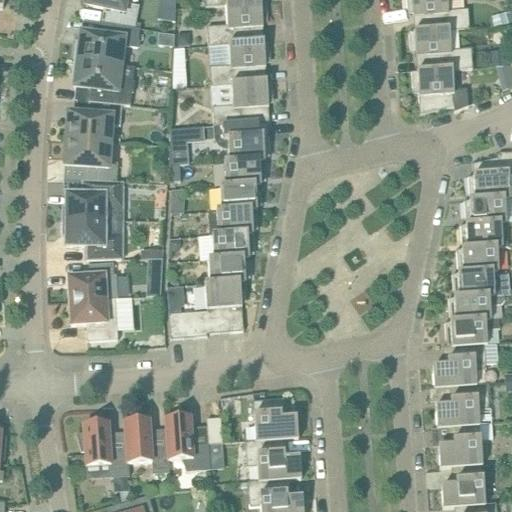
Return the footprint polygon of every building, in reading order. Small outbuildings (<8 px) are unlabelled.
[(100,25),(134,30),(139,8),(130,6),(131,0),(85,0),(87,0),(86,8),(87,9),(87,7),(103,10),(100,25)] [(173,0),(161,0),(160,10),(175,13),(175,0),(173,0)] [(204,0),(205,9),(225,8),(225,6),(260,4),(260,0),(204,0)] [(412,12),(414,34),(449,31),(449,33),(469,31),(468,11),(447,12),(446,0),(405,0),(406,12),(412,12)] [(208,49),(209,49),(228,48),(228,46),(263,44),(262,22),(267,21),(266,4),(260,4),(225,6),(225,8),(227,27),(206,29),(208,49)] [(511,17),(511,13),(499,16),(501,27),(511,24),(511,17)] [(74,62),(121,68),(123,47),(137,49),(139,31),(134,30),(100,25),(99,25),(97,37),(80,35),(79,45),(77,44),(74,62)] [(411,75),(452,72),(472,70),(471,51),(450,52),(449,33),(449,31),(414,34),(408,34),(409,52),(415,52),(416,74),(411,74),(411,75)] [(185,36),(177,36),(178,49),(190,48),(189,40),(185,36)] [(228,48),(209,49),(211,69),(209,69),(210,89),(216,89),(231,87),(231,86),(266,84),(264,62),(270,61),(269,43),(263,44),(228,46),(228,48)] [(485,54),(486,69),(509,68),(508,52),(485,54)] [(89,104),(121,108),(130,108),(133,84),(119,82),(121,68),(74,62),(72,79),(75,80),(74,90),(90,92),(89,104)] [(452,72),(411,75),(412,91),(418,92),(418,96),(420,116),(454,109),(455,114),(465,111),(467,110),(465,92),(453,92),(453,89),(452,72),(472,71),(472,70),(452,72)] [(186,79),(172,80),(173,91),(187,90),(186,79)] [(231,87),(216,89),(218,109),(212,109),(213,129),(267,125),(269,125),(267,102),(273,101),(272,83),(266,84),(231,86),(231,87)] [(66,142),(110,145),(111,128),(120,129),(121,108),(89,104),(88,117),(68,116),(66,142)] [(269,155),(267,125),(213,129),(214,138),(215,143),(218,148),(222,150),(226,151),(228,151),(229,165),(259,163),(259,164),(264,163),(264,156),(269,155)] [(109,165),(110,145),(66,142),(64,168),(84,170),(83,183),(116,185),(118,165),(109,165)] [(168,159),(167,169),(186,168),(184,146),(168,147),(168,149),(168,159)] [(508,176),(511,176),(511,154),(497,156),(498,177),(508,176)] [(504,200),(504,202),(510,201),(508,176),(498,177),(497,156),(497,160),(472,166),(473,179),(467,179),(468,196),(474,196),(474,202),(504,200)] [(223,165),(225,189),(255,187),(255,188),(260,188),(260,180),(266,179),(264,163),(259,164),(259,163),(229,165),(223,165)] [(167,170),(167,185),(179,184),(179,169),(167,170)] [(63,210),(63,223),(104,223),(104,210),(121,210),(121,185),(116,185),(83,183),(83,197),(66,197),(66,206),(63,210)] [(220,189),(221,213),(251,211),(251,213),(257,212),(256,205),(262,204),(260,188),(255,188),(255,187),(225,189),(220,189)] [(172,193),(172,200),(180,201),(181,193),(173,192),(172,193)] [(506,226),(504,202),(504,200),(474,202),(463,203),(464,221),(470,221),(470,227),(500,225),(500,226),(506,226)] [(258,228),(257,212),(251,213),(251,211),(221,213),(216,214),(217,238),(247,236),(247,237),(253,236),(252,229),(258,228)] [(104,238),(104,223),(63,223),(63,236),(66,240),(66,249),(86,249),(86,263),(121,263),(121,238),(104,238)] [(502,250),(500,226),(500,225),(470,227),(459,228),(460,245),(466,245),(467,251),(496,249),(496,250),(502,250)] [(254,253),(253,236),(247,237),(247,236),(217,238),(212,238),(213,262),(243,260),(243,261),(249,261),(248,253),(254,253)] [(169,243),(169,253),(175,253),(179,251),(181,247),(180,241),(169,243)] [(463,269),(463,275),(493,273),(493,275),(498,274),(496,250),(496,249),(467,251),(455,252),(457,269),(463,269)] [(163,252),(140,252),(141,261),(163,261),(163,252)] [(208,262),(210,286),(239,284),(239,286),(245,285),(244,278),(250,277),(249,261),(243,261),(243,260),(213,262),(208,262)] [(163,261),(149,262),(148,273),(162,273),(163,261)] [(69,304),(115,301),(105,302),(104,288),(114,288),(113,265),(89,267),(89,279),(68,280),(69,304)] [(493,279),(493,275),(493,273),(463,275),(452,276),(453,294),(459,294),(459,300),(489,298),(489,299),(508,297),(507,278),(493,279)] [(206,312),(217,311),(229,310),(230,334),(243,333),(241,302),(246,301),(245,285),(239,286),(239,284),(210,286),(204,287),(206,312)] [(455,318),(455,324),(485,322),(485,323),(490,323),(489,299),(489,298),(459,300),(448,301),(449,318),(455,318)] [(117,342),(115,301),(69,304),(71,328),(86,327),(86,344),(117,342)] [(180,304),(167,305),(168,317),(169,316),(181,316),(180,304)] [(219,335),(230,334),(229,310),(217,311),(219,335)] [(207,336),(219,335),(217,311),(206,312),(206,314),(205,314),(207,339),(207,336)] [(205,314),(192,315),(194,340),(207,339),(205,314)] [(192,315),(181,316),(182,341),(194,340),(192,315)] [(170,342),(182,341),(181,316),(169,316),(168,317),(170,342)] [(498,322),(490,323),(485,323),(485,322),(455,324),(444,325),(445,342),(451,342),(451,348),(442,349),(442,350),(451,349),(451,350),(484,347),(487,347),(486,333),(499,332),(498,322)] [(434,391),(449,390),(476,388),(476,387),(475,372),(486,372),(484,347),(451,350),(451,349),(442,350),(446,350),(447,369),(432,370),(434,391)] [(487,386),(476,387),(476,388),(449,390),(450,408),(435,409),(436,431),(451,430),(479,428),(478,412),(489,411),(487,386)] [(255,445),(283,443),(298,442),(296,420),(281,421),(280,402),(252,404),(255,443),(255,445)] [(209,459),(208,447),(192,448),(190,421),(164,422),(166,450),(167,450),(168,463),(181,462),(186,474),(210,472),(209,459)] [(220,421),(206,422),(208,447),(222,446),(220,421)] [(123,425),(125,453),(126,453),(127,466),(128,466),(152,464),(152,476),(168,475),(168,463),(167,450),(166,450),(151,451),(149,423),(123,425)] [(128,479),(128,466),(127,466),(126,453),(125,453),(110,454),(108,426),(82,428),(83,435),(76,437),(81,454),(84,453),(85,469),(110,467),(110,480),(113,480),(127,479),(128,479)] [(482,468),(479,428),(451,430),(453,448),(438,449),(439,471),(454,470),(482,468)] [(257,469),(258,483),(258,485),(286,482),(301,481),(299,460),(284,461),(283,443),(255,445),(255,443),(244,444),(246,470),(257,469)] [(222,446),(208,447),(209,459),(219,458),(222,454),(222,446)] [(485,508),(485,507),(482,468),(454,470),(456,488),(441,489),(442,511),(457,510),(485,508)] [(127,479),(113,480),(114,494),(128,493),(127,479)] [(260,509),(260,511),(302,511),(302,500),(287,501),(286,482),(258,485),(258,483),(247,484),(249,509),(260,509)] [(151,511),(148,499),(123,506),(123,508),(125,507),(126,511),(151,511)]
